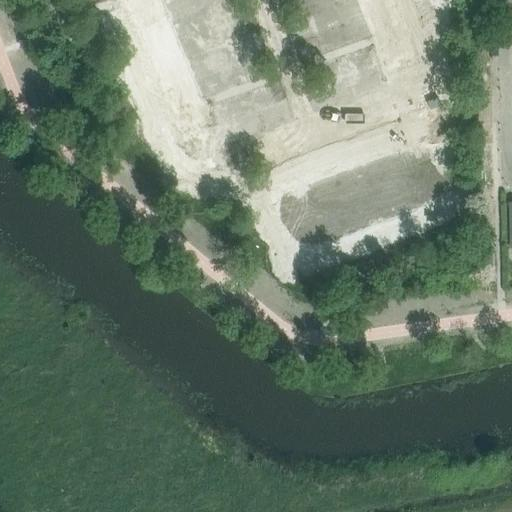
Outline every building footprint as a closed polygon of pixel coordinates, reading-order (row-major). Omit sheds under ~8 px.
[(162,0),(150,0),(126,9),(134,31),(169,17),(162,0)] [(320,0),(318,0),(309,4),(313,14),(324,10),(320,0)] [(398,0),(358,0),(365,18),(400,5),(398,0)] [(214,1),(202,5),(206,15),(218,11),(214,1)] [(400,5),(365,18),(373,38),(408,25),(400,5)] [(324,10),(313,14),(317,24),(328,20),(324,10)] [(169,17),(134,31),(142,51),(177,38),(169,17)] [(408,25),(373,38),(381,59),(416,46),(408,25)] [(225,31),(214,36),(218,46),(229,42),(225,31)] [(177,38),(142,51),(150,72),(184,59),(177,38)] [(336,40),(324,45),(328,55),(340,51),(336,40)] [(229,42),(218,46),(222,57),(233,52),(229,42)] [(416,46),(381,59),(389,80),(424,67),(416,46)] [(340,51),(328,55),(332,66),(344,61),(340,51)] [(184,59),(150,72),(157,92),(192,79),(184,59)] [(241,72),(229,77),(233,87),(245,83),(241,72)] [(347,72),(336,76),(340,87),(351,83),(347,72)] [(192,79),(157,92),(165,113),(200,100),(192,79)] [(245,83),(233,87),(237,98),(249,93),(245,83)] [(200,100),(165,113),(173,134),(208,120),(200,100)] [(252,104),(241,108),(245,119),(256,115),(252,104)] [(208,120),(173,134),(181,155),(216,142),(208,120)] [(434,130),(423,134),(427,146),(438,142),(434,130)] [(414,138),(404,141),(408,153),(419,149),(414,138)] [(404,141),(393,145),(398,157),(408,153),(404,141)] [(377,152),(366,156),(370,167),(381,163),(377,152)] [(366,156),(356,160),(360,171),(370,167),(366,156)] [(453,156),(434,163),(447,198),(466,191),(453,156)] [(434,163),(415,170),(428,205),(447,198),(434,163)] [(339,166),(328,170),(333,181),(343,177),(339,166)] [(328,170),(318,174),(322,185),(333,181),(328,170)] [(415,170),(396,177),(409,212),(428,205),(415,170)] [(396,177),(377,185),(390,219),(409,212),(396,177)] [(301,180),(290,184),(295,196),(305,192),(301,180)] [(290,184),(280,188),(284,200),(295,196),(290,184)] [(377,185),(358,192),(371,227),(390,219),(377,185)] [(358,192),(339,199),(352,234),(371,227),(358,192)] [(339,199),(320,206),(333,241),(352,234),(339,199)] [(320,206),(301,213),(314,248),(333,241),(320,206)] [(301,213),(282,220),(295,255),(314,248),(301,213)]
